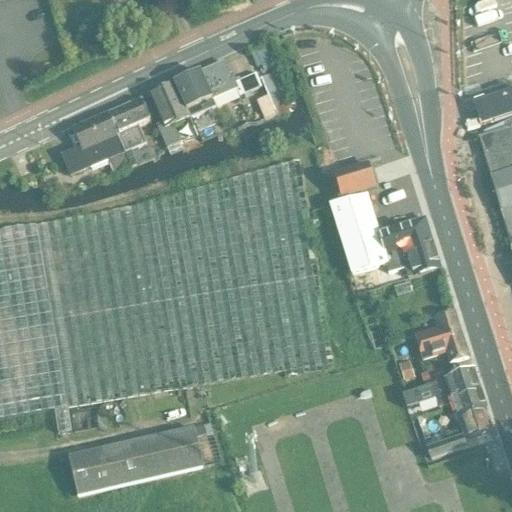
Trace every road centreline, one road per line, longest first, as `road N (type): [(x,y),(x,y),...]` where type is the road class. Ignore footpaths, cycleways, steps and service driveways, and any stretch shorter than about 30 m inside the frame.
road 1 (tertiary): [(0,148),(311,7),(334,5),(384,25)]
road 2 (tertiary): [(511,432),(421,133)]
road 3 (tertiary): [(421,133),(426,103),(416,48),(384,25)]
